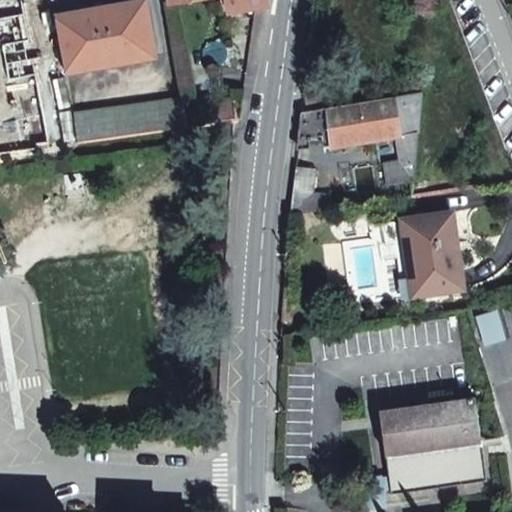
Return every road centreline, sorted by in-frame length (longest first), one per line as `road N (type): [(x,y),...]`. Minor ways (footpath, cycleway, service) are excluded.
road 1 (secondary): [(287,0),(251,265),(239,471)]
road 2 (residential): [(239,471),(0,472)]
